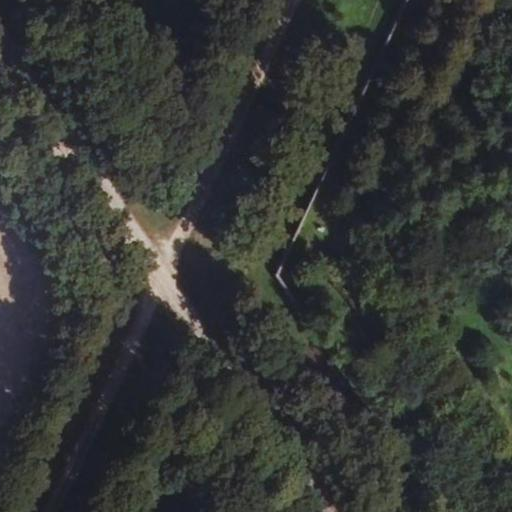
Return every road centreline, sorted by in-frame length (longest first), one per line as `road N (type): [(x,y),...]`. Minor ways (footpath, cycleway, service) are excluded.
road 1 (track): [(160,270),(294,0)]
road 2 (track): [(335,511),(160,270)]
road 3 (track): [(160,270),(0,31)]
road 4 (track): [(47,511),(160,270)]
